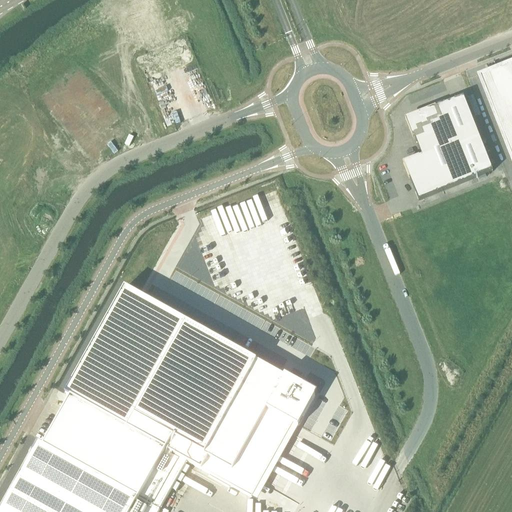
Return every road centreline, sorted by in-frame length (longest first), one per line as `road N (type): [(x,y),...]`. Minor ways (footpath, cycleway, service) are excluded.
road 1 (unclassified): [(0,454),(125,230),(144,210),(313,145)]
road 2 (unclassified): [(292,93),(99,177),(72,208),(0,338)]
road 3 (unclassified): [(365,209),(429,375),(428,410),(397,470)]
